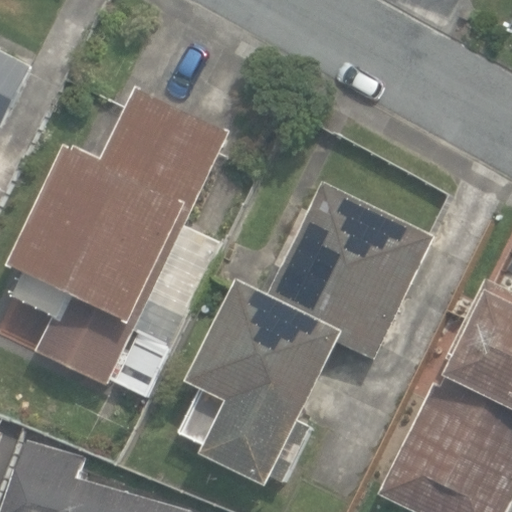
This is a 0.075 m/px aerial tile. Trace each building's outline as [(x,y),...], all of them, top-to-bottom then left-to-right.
[(0,206),(14,178),(0,170),(0,140),(41,58),(0,37),(0,206)] [(159,302),(239,134),(144,89),(110,161),(84,148),(25,271),(32,275),(22,296),(62,316),(45,353),(118,387),(120,382),(157,399),(195,319),(159,302)] [(215,459),(280,490),(284,481),(293,485),(320,427),(314,425),(352,345),(385,361),(444,236),(331,183),(279,293),(251,280),(201,384),(241,403),(215,459)] [(390,495),(425,511),(511,511),(511,290),(494,282),(457,360),(462,362),(450,388),(443,385),(390,495)] [(197,323),(212,332),(223,312),(207,304),(197,323)] [(0,466),(12,436),(0,431),(0,466)] [(201,511),(202,511),(84,479),(90,457),(30,440),(10,511),(201,511)]
